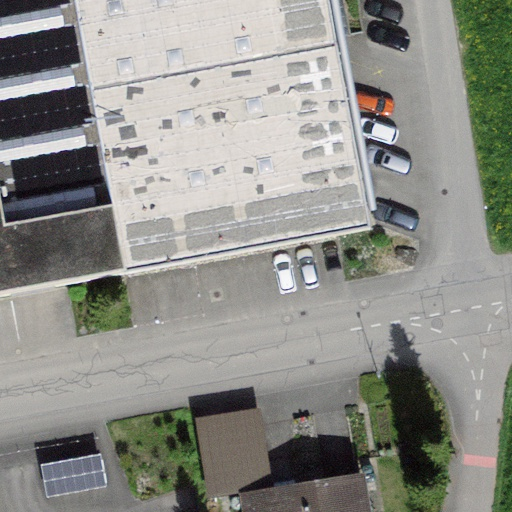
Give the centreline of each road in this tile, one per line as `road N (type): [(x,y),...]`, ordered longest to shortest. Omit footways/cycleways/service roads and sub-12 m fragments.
road 1 (residential): [(471,310),(0,402)]
road 2 (track): [(471,310),(425,0)]
road 3 (residential): [(466,511),(479,390),(471,310)]
